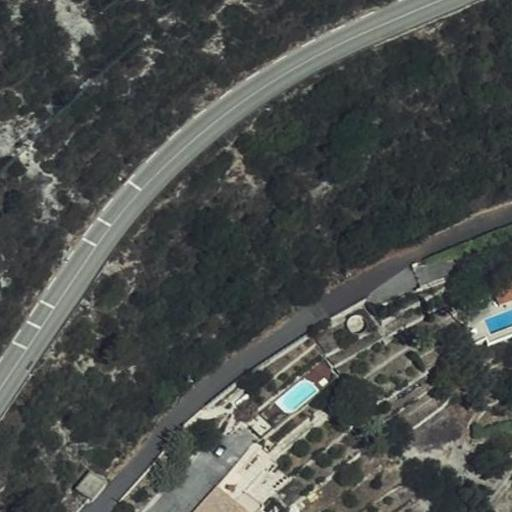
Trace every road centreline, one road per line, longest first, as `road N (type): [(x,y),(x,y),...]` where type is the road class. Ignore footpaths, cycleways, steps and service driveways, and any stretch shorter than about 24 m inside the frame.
road 1 (secondary): [(0,387),(104,232),(236,98),(442,0)]
road 2 (residential): [(92,511),(207,388),(289,327),(412,255),(511,217)]
